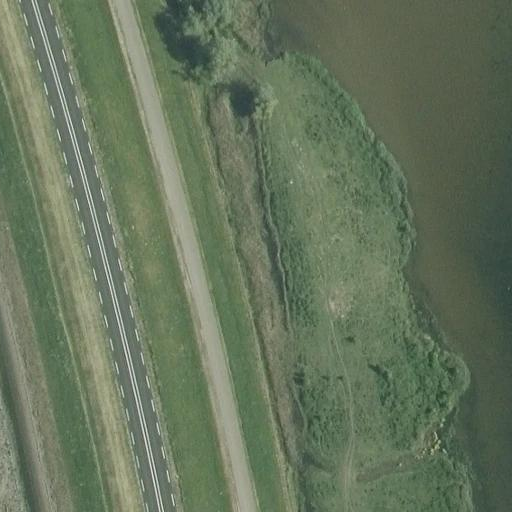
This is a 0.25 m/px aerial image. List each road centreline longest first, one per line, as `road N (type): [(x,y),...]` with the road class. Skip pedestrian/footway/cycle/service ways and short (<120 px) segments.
road 1 (primary): [(157,511),(103,257),(30,0)]
road 2 (unclassified): [(243,511),(186,255),(116,0)]
